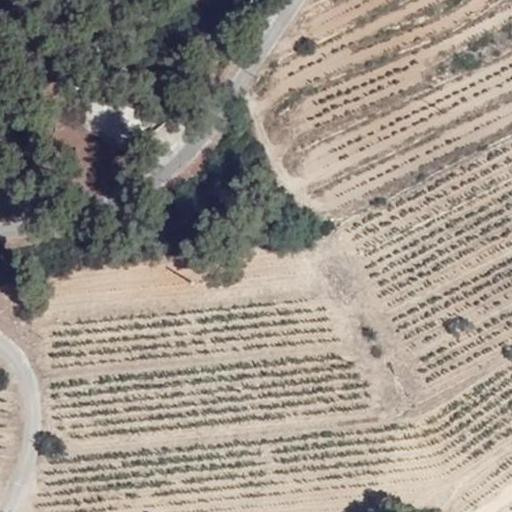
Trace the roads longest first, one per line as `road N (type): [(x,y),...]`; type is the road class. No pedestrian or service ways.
road 1 (tertiary): [(0,228),(121,205),(193,153),(295,0)]
road 2 (tertiary): [(3,511),(33,413),(11,351),(0,344)]
